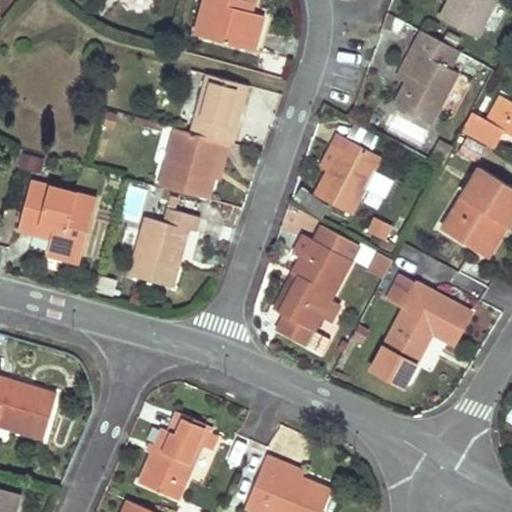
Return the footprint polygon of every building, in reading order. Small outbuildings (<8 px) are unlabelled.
[(204,0),(195,33),(254,49),(259,31),(267,33),(272,15),(253,10),(255,0),(204,0)] [(449,0),(449,1),(444,10),(440,20),(478,38),(498,0),(449,0)] [(459,52),(422,32),(418,41),(414,49),(421,53),(407,84),(396,106),(432,126),(458,73),(451,69),(459,52)] [(414,49),(398,80),(407,84),(421,53),(414,49)] [(249,87),(206,76),(191,132),(224,142),(234,144),(238,127),(249,87)] [(511,103),(502,98),(488,123),(471,114),(462,132),(495,149),(504,132),(511,136),(511,103)] [(177,128),(161,185),(209,199),(215,177),(224,142),(191,132),(177,128)] [(322,181),(315,195),(352,215),(367,187),(386,198),(393,185),(374,174),(382,158),(338,134),(331,147),(338,151),(327,172),(322,181)] [(488,149),(470,138),(461,153),(480,163),(488,149)] [(450,153),(453,149),(440,141),(437,146),(450,153)] [(442,168),(450,153),(437,146),(429,161),(442,168)] [(331,147),(320,168),(327,172),(338,151),(331,147)] [(19,155),(17,168),(40,173),(43,159),(19,155)] [(511,188),(482,169),(443,231),(484,256),(503,224),(510,229),(511,225),(511,188)] [(33,184),(24,218),(55,228),(53,237),(49,253),(65,257),(80,262),(97,200),(33,184)] [(148,218),(132,275),(173,287),(181,258),(189,230),(196,232),(199,219),(168,210),(165,222),(148,218)] [(374,217),(367,231),(388,242),(395,228),(374,217)] [(55,228),(24,218),(21,228),(53,237),(55,228)] [(503,224),(484,256),(491,260),(510,229),(503,224)] [(331,302),(360,249),(320,227),(314,241),(304,236),(295,253),(304,258),(295,275),(301,278),(281,315),(285,316),(277,332),(324,358),(332,343),(315,334),(322,321),(332,326),(341,308),(331,302)] [(379,254),(375,262),(389,270),(393,262),(379,254)] [(295,275),(275,312),(281,315),(301,278),(295,275)] [(402,276),(394,291),(410,301),(371,373),(400,388),(407,385),(433,336),(454,346),(464,329),(471,314),(402,276)] [(113,295),(116,285),(97,280),(94,290),(113,295)] [(0,426),(44,440),(59,392),(26,382),(0,374),(0,426)] [(152,455),(140,483),(180,500),(210,431),(177,417),(171,430),(164,428),(152,455)] [(292,466),(268,455),(246,508),(255,511),(323,511),(333,488),(304,475),(305,472),(292,466)] [(17,511),(22,496),(0,489),(0,511),(17,511)] [(156,511),(128,500),(122,511),(156,511)]
